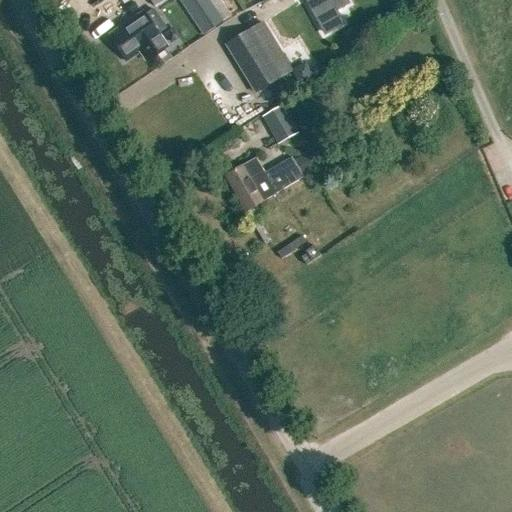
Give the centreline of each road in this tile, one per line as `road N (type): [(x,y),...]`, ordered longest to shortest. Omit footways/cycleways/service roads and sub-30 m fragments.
road 1 (unclassified): [(332,511),(17,0)]
road 2 (unclassified): [(499,147),(437,0)]
